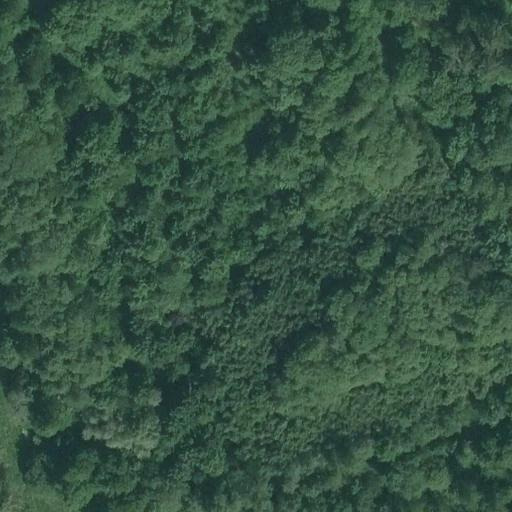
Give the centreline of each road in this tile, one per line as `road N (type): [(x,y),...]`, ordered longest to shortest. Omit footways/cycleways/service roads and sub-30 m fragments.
road 1 (track): [(194,511),(511,413)]
road 2 (track): [(42,511),(0,374)]
